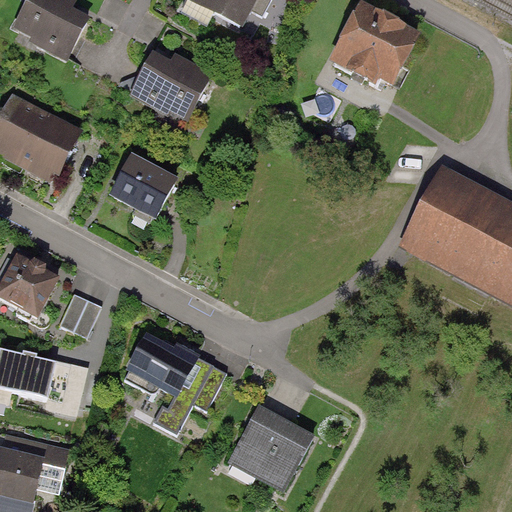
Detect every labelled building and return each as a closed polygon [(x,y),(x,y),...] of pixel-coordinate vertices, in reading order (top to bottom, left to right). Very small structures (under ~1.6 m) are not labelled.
[(104,20),(67,0),(39,0),(18,38),(76,70),(104,20)] [(269,4),(262,0),(197,0),(184,26),(240,58),(269,4)] [(423,47),(364,15),(334,70),(394,102),(423,47)] [(216,81),(159,50),(129,104),(187,135),(216,81)] [(80,140),(22,108),(0,147),(0,160),(52,190),(80,140)] [(192,189),(134,157),(106,207),(164,239),(192,189)] [(511,301),(511,227),(437,190),(407,249),(511,301)] [(31,265),(18,258),(0,292),(0,301),(40,323),(61,282),(47,274),(47,270),(35,263),(31,265)] [(103,310),(75,297),(60,329),(88,342),(103,310)] [(197,358),(142,328),(122,366),(177,395),(197,358)] [(0,352),(0,405),(9,408),(13,394),(49,402),(47,412),(79,420),(91,370),(24,354),(23,357),(0,351),(0,352)] [(288,493),(314,442),(262,415),(237,467),(288,493)] [(0,500),(35,509),(42,481),(63,486),(71,451),(49,446),(45,460),(0,450),(0,500)] [(0,500),(0,511),(34,511),(35,509),(0,500)]
